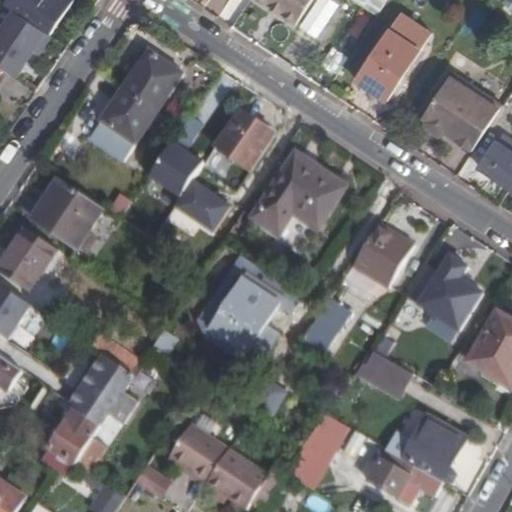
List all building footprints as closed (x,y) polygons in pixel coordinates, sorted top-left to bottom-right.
[(7,0),(6,3),(16,10),(52,35),(74,2),(74,0),(7,0)] [(258,0),(297,25),(313,0),(258,0)] [(361,0),(380,12),(388,0),(361,0)] [(357,8),(325,58),(342,69),(374,20),(357,8)] [(16,10),(0,33),(0,45),(26,63),(35,49),(40,52),(52,35),(16,10)] [(403,13),(358,80),(388,99),(433,32),(403,13)] [(26,63),(0,45),(0,62),(18,75),(26,63)] [(184,75),(150,52),(147,56),(142,52),(129,70),(135,74),(123,91),(158,114),(184,75)] [(0,86),(10,71),(4,67),(0,73),(0,86)] [(473,150),(501,109),(489,100),(486,104),(472,94),(472,89),(459,80),(454,82),(449,79),(424,117),(428,120),(427,121),(427,127),(440,136),(445,134),(450,128),(460,134),(457,139),(473,150)] [(489,100),(472,89),(472,94),(486,104),(489,100)] [(158,114),(123,91),(103,121),(113,129),(109,135),(126,146),(130,140),(137,145),(158,114)] [(277,134),(242,110),(217,148),(252,172),(277,134)] [(511,185),(511,149),(497,139),(478,167),(510,188),(511,185)] [(338,182),(298,155),(256,218),(280,233),(294,212),(310,223),(319,228),(346,187),(338,182)] [(35,219),(61,180),(57,177),(31,216),(35,219)] [(259,186),(247,178),(238,192),(250,200),(259,186)] [(105,210),(61,180),(35,219),(79,249),(80,247),(88,253),(100,234),(92,229),(105,210)] [(417,246),(382,224),(355,267),(390,289),(417,246)] [(0,271),(28,230),(23,226),(0,260),(0,271)] [(58,250),(28,230),(0,271),(29,292),(58,250)] [(304,297),(243,257),(200,321),(208,338),(256,370),(264,357),(251,349),(280,306),(293,314),(304,297)] [(446,343),(473,302),(430,272),(415,295),(427,303),(419,314),(433,324),(429,331),(446,343)] [(0,333),(10,340),(33,306),(0,283),(0,333)] [(341,294),(337,291),(317,321),(300,346),(321,360),(322,359),(353,313),(336,302),(341,294)] [(411,310),(404,305),(375,352),(393,363),(409,340),(397,333),(411,310)] [(511,379),(511,322),(499,315),(472,362),(510,383),(511,379)] [(180,340),(166,331),(153,350),(167,359),(180,340)] [(110,358),(117,347),(100,336),(93,347),(106,355),(110,358)] [(143,365),(117,347),(110,358),(136,376),(143,365)] [(358,373),(399,398),(413,375),(393,363),(375,352),(367,366),(364,364),(358,373)] [(442,354),(424,380),(438,388),(455,362),(442,354)] [(23,370),(0,355),(0,384),(10,391),(23,370)] [(110,358),(106,355),(85,386),(90,389),(76,410),(102,427),(136,376),(110,358)] [(290,392),(265,377),(250,402),(274,417),(290,392)] [(76,410),(76,409),(42,461),(68,478),(102,427),(76,410)] [(201,412),(192,425),(214,439),(222,426),(201,412)] [(349,428),(327,415),(307,445),(332,459),(349,428)] [(470,439),(430,415),(414,442),(399,433),(388,451),(444,483),(470,439)] [(208,483),(230,450),(214,439),(192,425),(170,458),(194,474),(192,477),(206,486),(208,483)] [(332,459),(307,445),(297,459),(304,462),(295,475),(316,487),(332,459)] [(269,475),(230,450),(208,483),(247,509),(251,503),(262,510),(286,474),(275,467),(269,475)] [(444,483),(388,451),(378,469),(367,462),(359,476),(411,506),(420,488),(436,498),(444,483)] [(171,482),(148,467),(137,483),(160,498),(171,482)] [(262,510),(260,511),(276,511),(296,481),(286,474),(262,510)] [(94,500),(89,508),(96,511),(118,511),(128,498),(94,476),(84,493),(94,500)] [(17,511),(27,498),(0,479),(0,511),(17,511)]
